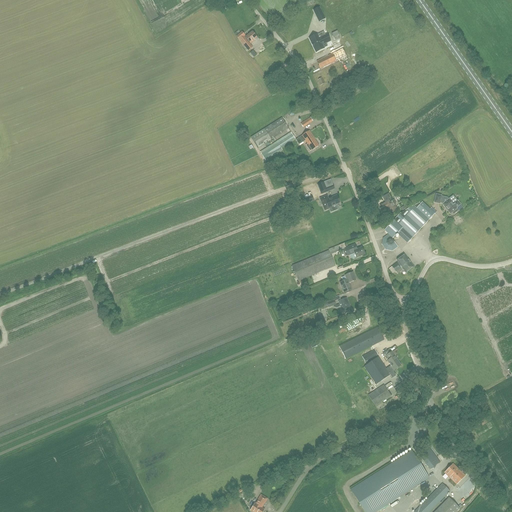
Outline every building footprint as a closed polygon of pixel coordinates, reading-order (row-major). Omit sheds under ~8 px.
[(316,16),(319,22),(322,21),(322,20),(325,19),(324,16),(323,16),(322,13),(319,8),(314,10),(316,16)] [(340,37),(337,31),(332,34),(334,39),(340,37)] [(244,39),(249,44),(250,44),(254,41),(254,40),(257,38),(253,32),(245,38),(244,39)] [(240,40),(248,51),(252,48),(249,44),(244,39),(243,37),(245,36),(242,33),(237,37),(239,40),(240,40)] [(318,35),(310,38),(310,39),(309,39),(310,39),(312,44),(314,47),(314,48),(316,52),(317,52),(324,48),(322,45),(326,43),(330,41),(327,35),(325,35),(321,37),(320,34),(318,35)] [(336,62),(347,57),(343,49),(332,54),(336,61),(336,62)] [(321,69),(336,61),(332,54),(317,62),(321,69)] [(252,138),(255,144),(258,149),(289,129),(282,118),(252,138)] [(303,128),(313,122),(310,118),(301,124),(303,128)] [(308,145),(315,140),(310,131),(296,140),(299,145),(305,141),(307,144),(308,145)] [(283,150),(282,148),(296,139),(291,133),(261,153),(266,161),(283,150)] [(308,145),(307,144),(306,145),(310,151),(312,150),(312,151),(319,146),(315,140),(308,145)] [(322,195),(330,191),(335,189),(333,186),(327,188),(325,183),(318,185),(322,195)] [(436,195),(434,203),(440,204),(440,203),(442,204),(443,204),(442,205),(450,215),(452,213),(454,215),(458,211),(457,208),(461,205),(458,201),(457,201),(453,196),(449,199),(449,200),(447,198),(441,197),(442,196),(436,195)] [(329,208),(340,203),(337,196),(328,199),(327,196),(320,199),(325,211),(329,209),(329,208)] [(385,211),(387,215),(391,213),(391,214),(398,210),(395,205),(396,204),(394,200),(391,202),(389,203),(388,201),(387,202),(382,204),(384,207),(380,209),(380,210),(382,213),(385,211)] [(433,210),(431,211),(422,203),(421,204),(420,203),(401,213),(385,231),(389,235),(393,239),(397,234),(408,244),(435,214),(435,215),(436,213),(433,210)] [(432,233),(438,226),(436,224),(430,231),(432,233)] [(398,247),(389,235),(383,239),(382,245),(386,250),(392,251),(398,247)] [(362,248),(357,250),(355,245),(345,249),(348,256),(354,253),(356,258),(365,255),(362,248)] [(341,251),(340,249),(339,246),(329,250),(329,251),(292,267),(298,281),(329,269),(335,266),(331,255),(341,251)] [(392,267),(389,269),(393,274),(395,272),(401,268),(403,270),(403,271),(404,271),(406,273),(413,268),(408,261),(405,255),(403,257),(397,261),(398,263),(392,267)] [(346,275),(346,276),(345,276),(342,278),(343,282),(340,283),(343,290),(344,293),(351,290),(350,287),(349,284),(356,281),(353,273),(348,275),(348,274),(346,275)] [(337,308),(340,307),(342,312),(345,311),(345,312),(349,310),(349,309),(350,309),(346,298),(338,302),(339,304),(336,306),(336,305),(333,306),(334,307),(337,308)] [(329,308),(333,306),(336,305),(333,299),(324,302),(324,304),(320,306),(322,310),(329,308)] [(382,326),(378,328),(339,347),(345,360),(384,340),(382,337),(386,335),(388,334),(383,325),(382,326)] [(362,357),(365,362),(378,355),(375,349),(362,357)] [(386,356),(389,360),(388,361),(391,366),(386,369),(378,358),(364,367),(376,385),(390,375),(389,373),(394,370),(394,371),(401,366),(395,357),(396,356),(393,352),(386,356)] [(376,406),(391,396),(384,385),(369,396),(376,406)] [(431,470),(440,463),(430,450),(421,458),(431,470)] [(364,511),(375,511),(429,478),(412,451),(351,490),(364,511)] [(457,485),(465,476),(453,465),(445,473),(457,485)] [(442,485),(415,511),(429,511),(450,492),(442,485)] [(262,495),(259,499),(256,504),(255,504),(251,511),(253,511),(263,511),(264,510),(262,508),(268,499),(262,495)] [(456,511),(460,509),(449,498),(435,511),(456,511)]
